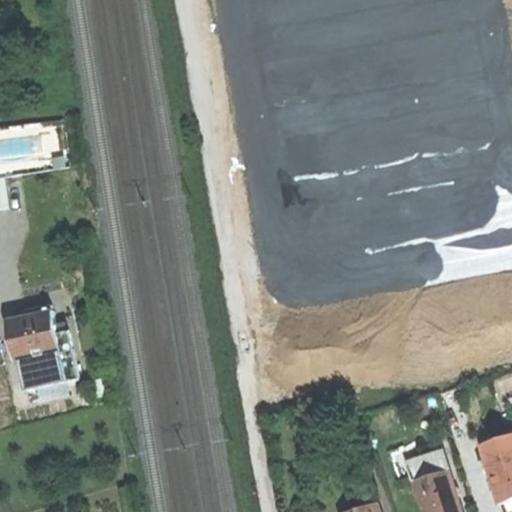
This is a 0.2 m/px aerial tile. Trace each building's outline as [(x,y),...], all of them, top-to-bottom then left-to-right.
[(0,177),(0,208),(13,207),(11,176),(0,177)] [(49,278),(37,281),(39,288),(51,285),(49,278)] [(28,291),(10,296),(15,315),(19,334),(23,333),(72,320),(67,303),(56,305),(51,285),(39,288),(37,281),(27,284),(28,291)] [(75,320),(72,320),(23,333),(31,363),(45,360),(69,354),(82,350),(75,320)] [(71,365),(69,354),(45,360),(48,371),(71,365)] [(417,416),(431,412),(427,398),(413,402),(417,416)] [(511,437),(484,447),(502,503),(511,500),(511,437)] [(409,463),(416,483),(451,472),(445,451),(409,463)] [(464,511),(451,472),(416,483),(425,511),(464,511)]
